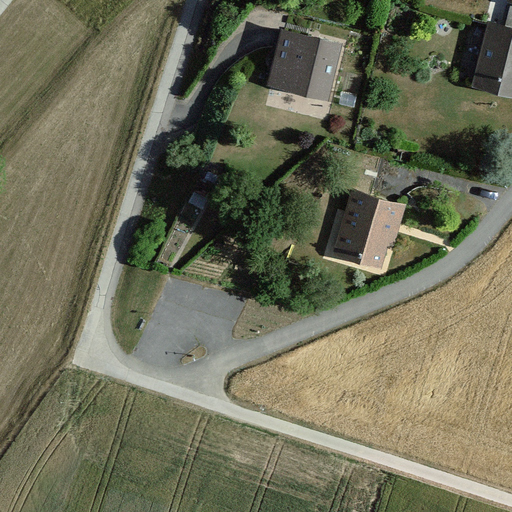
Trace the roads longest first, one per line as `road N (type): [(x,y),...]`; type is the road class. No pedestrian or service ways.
road 1 (residential): [(511,198),(464,252),(425,279),(241,355),(171,381),(109,358),(102,304),(196,0)]
road 2 (track): [(171,381),(209,402),(511,500)]
